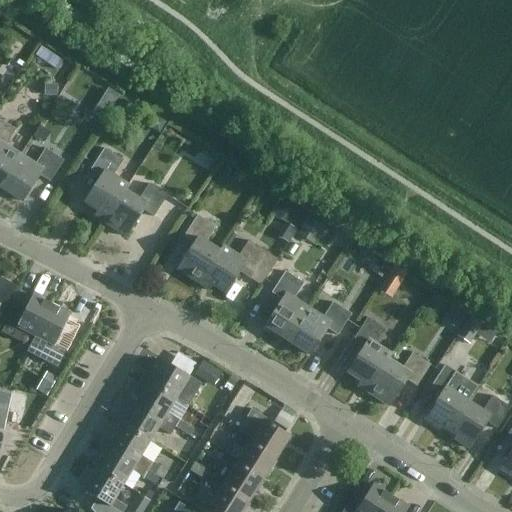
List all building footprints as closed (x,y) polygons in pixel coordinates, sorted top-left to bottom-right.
[(51,66),(57,57),(41,46),(35,55),(51,66)] [(70,104),(78,90),(66,84),(58,98),(70,104)] [(113,106),(119,97),(108,90),(102,99),(113,106)] [(132,104),(121,98),(114,111),(125,118),(132,104)] [(0,185),(1,186),(21,154),(7,145),(16,130),(0,118),(0,185)] [(36,164),(21,154),(1,186),(23,200),(40,174),(51,181),(64,160),(46,148),(36,164)] [(105,222),(129,184),(114,175),(124,160),(106,148),(92,169),(102,176),(85,202),(98,210),(95,215),(105,222)] [(129,185),(129,184),(105,222),(126,236),(144,210),(154,216),(168,195),(150,183),(140,198),(126,189),(129,185)] [(291,225),(299,211),(281,200),(272,214),(291,225)] [(177,268),(201,284),(225,246),(224,245),(220,251),(206,242),(216,226),(198,214),(184,236),(194,242),(177,268)] [(314,244),(324,227),(308,218),(297,235),(314,244)] [(277,258),(249,240),(239,255),(225,246),(201,284),(209,289),(213,284),(226,293),(244,266),(253,273),(250,278),(260,284),(277,258)] [(392,298),(407,275),(395,267),(380,291),(392,298)] [(264,325),(287,340),(308,308),(293,298),(303,283),(285,271),(271,292),(282,299),(264,325)] [(0,314),(15,285),(0,277),(0,314)] [(36,335),(52,303),(33,293),(27,306),(17,301),(2,330),(19,339),(24,329),(35,335),(36,335)] [(308,308),(287,340),(310,355),(327,328),(337,335),(351,314),(332,302),(322,317),(308,308)] [(52,303),(36,335),(35,335),(27,350),(57,365),(75,330),(65,325),(71,313),(52,303)] [(470,345),(482,324),(483,323),(470,315),(457,336),(470,345)] [(358,385),(367,391),(391,353),(377,344),(386,329),(367,317),(353,338),(364,345),(347,371),(361,380),(358,385)] [(391,353),(367,391),(389,405),(406,379),(417,386),(431,364),(412,352),(403,368),(389,359),(392,354),(391,353)] [(163,359),(149,381),(177,398),(189,405),(198,391),(202,383),(190,376),(163,359)] [(213,386),(222,371),(202,359),(193,374),(213,386)] [(442,424),(450,430),(468,401),(454,392),(464,376),(445,364),(432,386),(442,392),(426,418),(440,428),(442,424)] [(44,375),(36,389),(46,395),(54,381),(44,375)] [(190,435),(194,428),(168,412),(177,398),(149,381),(136,403),(176,427),(190,435)] [(0,418),(6,420),(12,393),(0,390),(0,418)] [(468,401),(450,430),(458,435),(455,438),(471,448),(488,421),(498,428),(511,407),(493,395),(483,411),(468,401)] [(136,403),(123,424),(151,441),(159,427),(171,434),(176,427),(136,403)] [(260,425),(251,439),(250,441),(276,458),(290,437),(265,420),(266,418),(251,409),(246,417),(260,425)] [(288,429),(294,420),(280,411),(274,420),(288,429)] [(142,455),(151,441),(123,424),(110,446),(149,470),(154,462),(142,455)] [(511,427),(508,435),(511,437),(511,449),(500,467),(511,474),(511,427)] [(236,463),(263,479),(276,458),(250,441),(251,439),(238,430),(233,438),(247,446),(238,460),(236,463)] [(110,446),(97,467),(124,484),(133,470),(145,477),(149,470),(110,446)] [(249,501),(263,479),(236,463),(238,460),(224,451),(219,459),(233,468),(224,481),(222,484),(249,501)] [(115,499),(124,484),(97,467),(83,489),(96,497),(90,506),(94,511),(123,511),(127,506),(115,499)] [(218,511),(241,511),(249,501),(222,484),(224,481),(211,472),(206,480),(219,489),(209,505),(218,511)] [(380,511),(392,496),(373,484),(366,496),(356,490),(342,511),(380,511)] [(135,511),(142,511),(149,501),(138,494),(129,508),(135,511)] [(392,496),(380,511),(406,511),(410,507),(392,496)] [(193,511),(194,511),(179,502),(174,510),(176,511),(193,511)]
